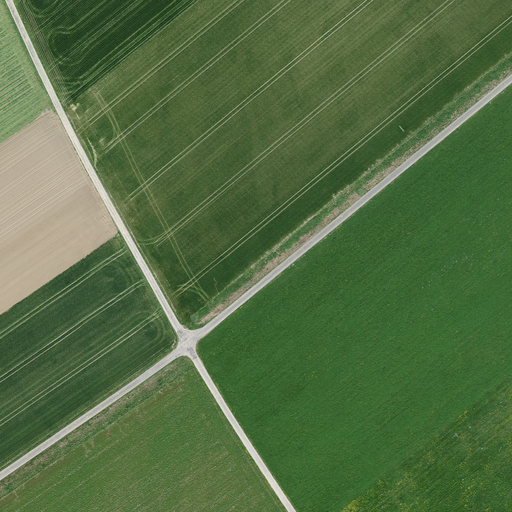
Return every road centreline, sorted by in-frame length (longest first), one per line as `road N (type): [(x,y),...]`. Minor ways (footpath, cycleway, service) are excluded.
road 1 (unclassified): [(186,345),(511,76)]
road 2 (unclassified): [(186,345),(62,117),(10,0)]
road 3 (unclassified): [(0,473),(186,345)]
road 4 (unclassified): [(186,345),(294,511)]
